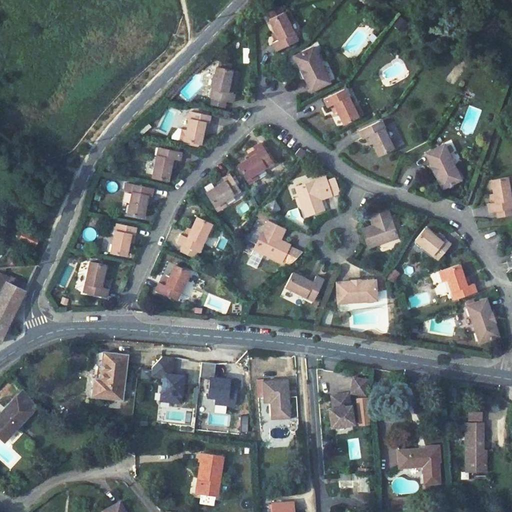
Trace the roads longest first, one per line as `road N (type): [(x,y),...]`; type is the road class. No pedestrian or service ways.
road 1 (unclassified): [(511,380),(317,348),(115,328),(44,335)]
road 2 (residential): [(44,335),(30,311),(37,280),(90,157),(241,0)]
road 3 (unknown): [(295,346),(309,500)]
